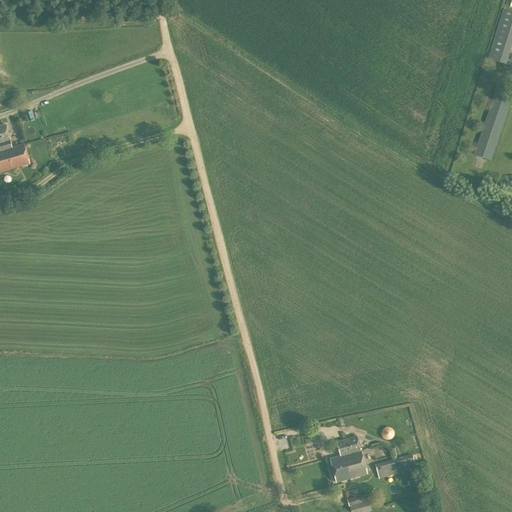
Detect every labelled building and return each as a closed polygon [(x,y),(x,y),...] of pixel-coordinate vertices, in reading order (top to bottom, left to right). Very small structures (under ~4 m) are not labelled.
[(487,59),(505,65),(511,44),(511,11),(503,9),(487,59)] [(511,100),(511,92),(495,87),(486,114),(473,155),(491,161),(511,100)] [(0,151),(13,147),(6,124),(0,125),(0,151)] [(13,147),(0,151),(0,172),(30,163),(24,144),(13,147)] [(337,442),(340,456),(361,451),(357,436),(337,442)] [(367,474),(361,451),(340,456),(330,459),(336,482),(367,474)] [(406,455),(393,459),(397,474),(410,471),(409,469),(415,467),(412,455),(406,456),(406,455)] [(379,479),(397,474),(393,459),(375,464),(379,479)] [(348,499),(351,511),(368,511),(372,511),(366,493),(348,499)]
